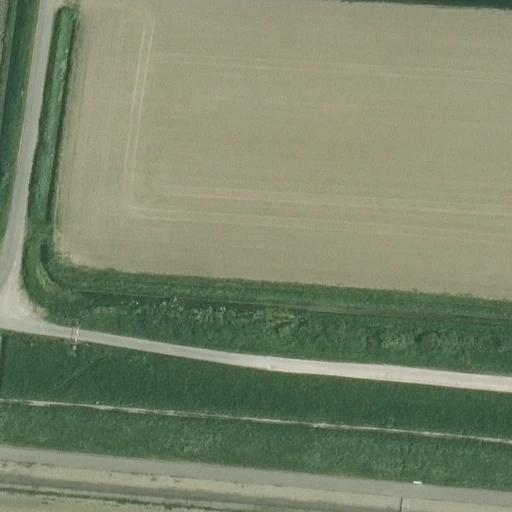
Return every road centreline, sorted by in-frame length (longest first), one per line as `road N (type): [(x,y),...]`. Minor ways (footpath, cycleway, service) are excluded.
road 1 (track): [(0,312),(24,328),(193,353),(511,383)]
road 2 (unclassified): [(0,287),(47,0)]
